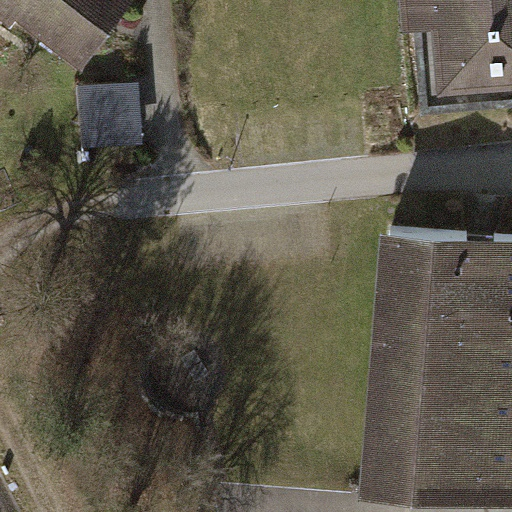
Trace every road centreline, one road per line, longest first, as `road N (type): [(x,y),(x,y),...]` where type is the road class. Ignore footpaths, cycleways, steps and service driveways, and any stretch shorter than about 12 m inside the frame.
road 1 (track): [(119,200),(42,216),(0,248)]
road 2 (track): [(0,404),(55,511)]
